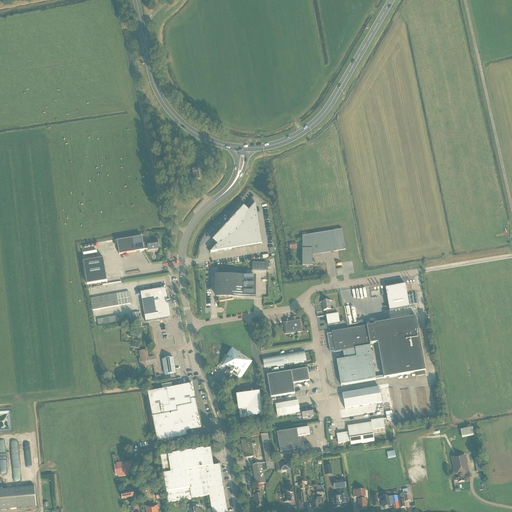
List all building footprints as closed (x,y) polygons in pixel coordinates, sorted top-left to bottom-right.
[(256,203),(250,210),(245,205),(213,240),(218,245),(210,253),(262,244),(256,203)] [(302,236),(302,250),(302,265),(313,265),(313,259),(312,259),(312,255),(346,250),(342,230),(302,236)] [(144,250),(143,243),(142,237),(133,238),(133,237),(117,240),(117,241),(119,255),(144,250)] [(143,243),(144,250),(148,249),(148,250),(159,249),(157,239),(153,240),(153,241),(147,243),(143,243)] [(103,257),(83,261),(87,285),(107,281),(103,257)] [(268,263),(253,263),(253,271),(268,271),(268,263)] [(254,277),(218,277),(218,297),(218,302),(234,299),(233,297),(253,297),(254,277)] [(409,308),(405,285),(385,289),(389,312),(409,308)] [(170,318),(165,288),(140,293),(146,323),(170,318)] [(331,310),(329,301),(322,302),(324,311),(326,311),(327,316),(326,316),(327,326),(340,324),(338,314),(335,314),(334,309),(331,310)] [(303,332),(301,319),(296,320),(295,317),(293,318),(293,320),(283,322),(285,335),(303,332)] [(416,317),(385,322),(374,324),(374,325),(366,326),(331,332),(331,333),(326,334),(329,352),(335,351),(335,352),(346,350),(347,358),(336,360),(337,365),(340,385),(375,379),(383,377),(383,378),(425,371),(416,317)] [(236,376),(237,376),(239,380),(252,361),(232,347),(227,355),(229,357),(222,368),(227,367),(229,368),(223,377),(228,380),(233,374),(236,376)] [(149,358),(147,350),(139,351),(140,358),(138,359),(140,367),(153,365),(152,364),(157,363),(156,356),(149,358)] [(306,362),(304,351),(263,359),(264,369),(306,362)] [(173,359),(163,360),(165,375),(176,373),(173,359)] [(295,393),(293,384),(309,381),(307,369),(267,375),(271,397),(295,393)] [(201,429),(192,384),(173,388),(172,383),(162,385),(163,390),(148,393),(157,442),(187,437),(186,432),(201,429)] [(379,388),(342,394),(345,409),(382,403),(379,388)] [(240,418),(262,415),(259,393),(237,396),(240,418)] [(277,416),(297,413),(300,412),(300,411),(298,400),(275,404),(277,416)] [(300,412),(297,413),(297,415),(302,414),(303,418),(307,417),(310,419),(311,417),(313,416),(312,408),(300,411),(300,412)] [(371,424),(360,426),(363,443),(374,441),(373,436),(374,436),(374,434),(385,432),(385,429),(384,420),(371,422),(371,424)] [(351,445),(363,443),(360,426),(347,428),(348,433),(336,435),(338,444),(350,442),(351,445)] [(280,453),(300,450),(298,437),(310,435),(309,427),(277,433),(280,453)] [(474,436),(473,427),(460,430),(462,438),(474,436)] [(252,466),(256,485),(266,484),(263,471),(267,471),(267,470),(274,469),(268,434),(261,435),(266,463),(252,466)] [(254,457),(251,438),(241,440),(244,459),(254,457)] [(132,450),(129,445),(123,449),(127,454),(132,450)] [(152,454),(151,448),(139,450),(140,457),(152,454)] [(160,457),(163,475),(168,503),(210,496),(212,511),(227,511),(220,465),(214,466),(211,450),(204,451),(204,450),(196,451),(196,452),(192,453),(192,452),(184,453),(184,454),(180,455),(180,454),(172,455),(173,456),(168,457),(168,456),(160,457)] [(477,472),(483,471),(479,451),(473,453),(477,472)] [(454,478),(455,482),(458,481),(458,482),(464,481),(463,474),(469,473),(465,455),(460,455),(451,457),(454,475),(457,474),(457,477),(454,478)] [(119,477),(128,476),(128,473),(134,472),(134,467),(133,467),(132,461),(117,463),(117,465),(114,465),(116,475),(118,474),(119,477)] [(290,462),(278,463),(280,471),(291,470),(290,462)] [(336,489),(346,487),(345,479),(335,481),(336,489)] [(286,492),(282,493),(283,493),(280,494),(279,494),(280,498),(281,498),(283,498),(284,503),(291,502),(289,493),(293,493),(292,486),(285,487),(286,492)] [(0,491),(0,511),(36,508),(34,488),(0,491)] [(254,496),(254,500),(255,500),(256,507),(264,506),(262,494),(259,495),(258,489),(253,490),(254,496)] [(399,501),(400,508),(406,507),(405,502),(410,501),(408,489),(402,490),(403,494),(400,494),(401,501),(399,501)] [(364,496),(364,493),(364,490),(365,490),(353,491),(354,498),(358,497),(358,499),(359,510),(366,509),(366,499),(363,499),(363,497),(365,497),(365,496),(364,496)] [(306,508),(304,494),(298,495),(300,509),(306,508)] [(337,497),(337,494),(333,494),(333,498),(332,498),(334,508),(343,507),(343,504),(348,503),(347,495),(344,495),(343,495),(339,496),(339,497),(337,497)] [(393,502),(394,509),(399,508),(398,501),(399,501),(398,496),(388,497),(389,503),(393,502)]
